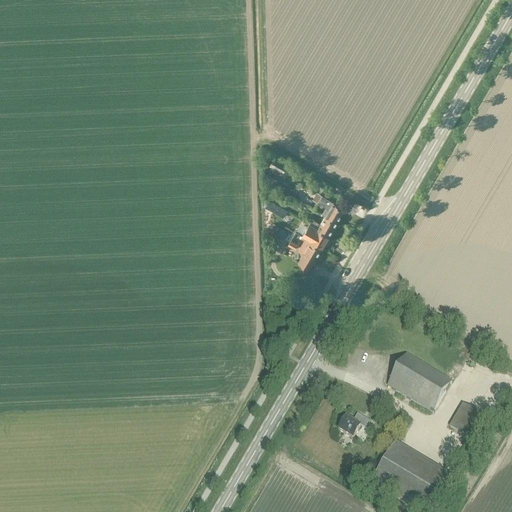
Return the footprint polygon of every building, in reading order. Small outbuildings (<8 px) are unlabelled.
[(287,164),(283,161),(275,157),(269,167),(282,174),(287,164)] [(337,222),(344,209),(333,203),(334,203),(322,196),(317,203),(329,210),(326,215),(337,222)] [(329,235),(337,222),(326,215),(321,224),(309,217),(306,222),(313,226),(318,229),(329,235)] [(321,248),(329,235),(318,229),(310,224),(302,237),(310,241),(310,242),(321,248)] [(309,269),(321,248),(310,242),(305,239),(298,251),(303,254),(298,262),(309,269)] [(295,249),(297,244),(291,240),(288,245),(295,249)] [(433,413),(452,382),(407,356),(388,387),(433,413)] [(511,383),(506,374),(498,378),(505,391),(511,387),(511,383)] [(477,444),(490,422),(481,416),(480,417),(473,412),(473,411),(463,406),(450,428),(460,434),(460,433),(468,437),(468,438),(477,444)] [(346,418),(338,431),(353,439),(361,427),(368,431),(372,423),(358,415),(353,422),(346,418)] [(372,484),(418,511),(436,511),(455,481),(396,445),(386,461),(381,458),(376,466),(382,469),(372,484)]
